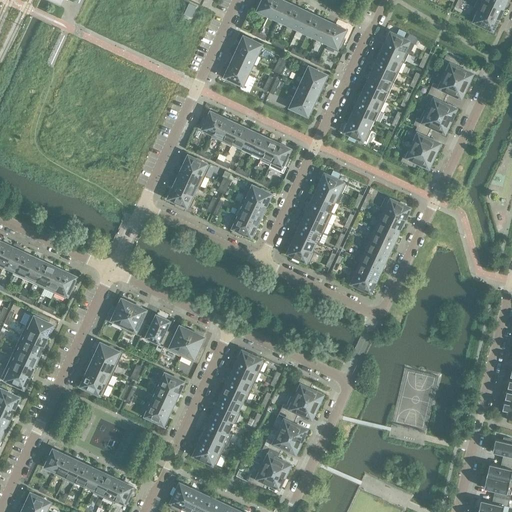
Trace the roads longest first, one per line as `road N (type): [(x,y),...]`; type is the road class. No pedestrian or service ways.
road 1 (residential): [(262,264),(377,314),(511,39)]
road 2 (residential): [(386,0),(262,264)]
road 3 (residential): [(231,326),(348,380),(289,511)]
road 4 (residential): [(1,511),(111,271)]
road 5 (residential): [(511,281),(458,511)]
road 6 (residential): [(142,207),(241,0)]
road 7 (residential): [(231,326),(144,511)]
road 8 (residential): [(142,207),(262,264)]
road 9 (residential): [(111,271),(231,326)]
road 10 (residential): [(0,220),(111,271)]
